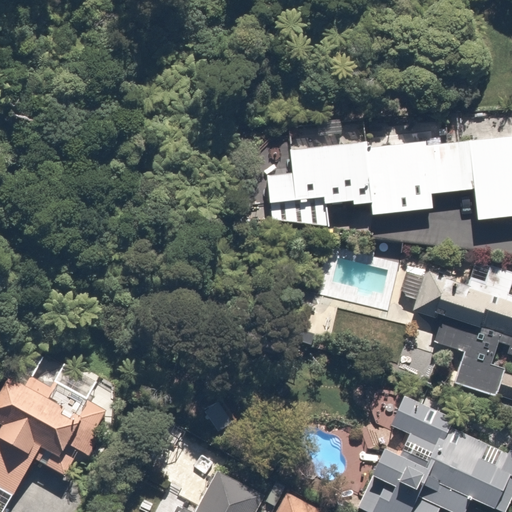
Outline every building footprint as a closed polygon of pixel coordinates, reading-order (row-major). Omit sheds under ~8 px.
[(374,149),(374,141),(294,147),(296,174),(273,176),(275,206),(286,205),(287,225),(336,222),(335,207),(359,205),(359,208),(377,206),(378,214),(441,210),(440,195),(483,192),(485,222),(511,220),(511,131),(465,135),(465,142),(374,149)] [(511,358),(511,265),(493,261),(488,283),(426,269),(411,266),(404,297),(419,300),(417,310),(511,330),(511,343),(509,358),(511,358)] [(311,321),(339,327),(343,308),(399,320),(403,302),(319,284),(311,321)] [(481,330),(447,320),(439,346),(474,356),(481,330)] [(116,410),(41,368),(33,383),(19,376),(0,410),(0,423),(1,425),(0,427),(0,489),(20,501),(40,464),(76,484),(116,410)] [(511,376),(506,376),(502,401),(511,402),(511,376)] [(511,445),(458,424),(461,415),(416,398),(402,433),(409,436),(403,452),(390,447),(374,487),(387,492),(378,511),(475,511),(480,501),(505,511),(507,511),(511,500),(511,445)] [(192,511),(258,511),(270,488),(224,466),(203,511),(195,507),(192,511)] [(307,511),(285,500),(278,511),(307,511)]
